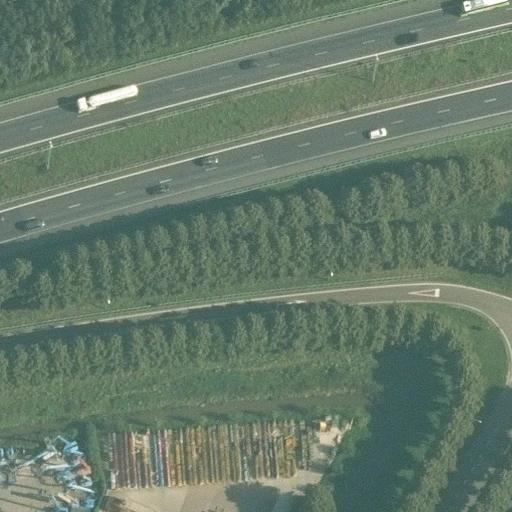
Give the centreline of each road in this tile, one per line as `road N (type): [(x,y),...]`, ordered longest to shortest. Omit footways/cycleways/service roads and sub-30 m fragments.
road 1 (motorway): [(0,228),(511,96)]
road 2 (motorway): [(511,9),(0,138)]
road 3 (motorway): [(0,346),(414,292),(511,311)]
